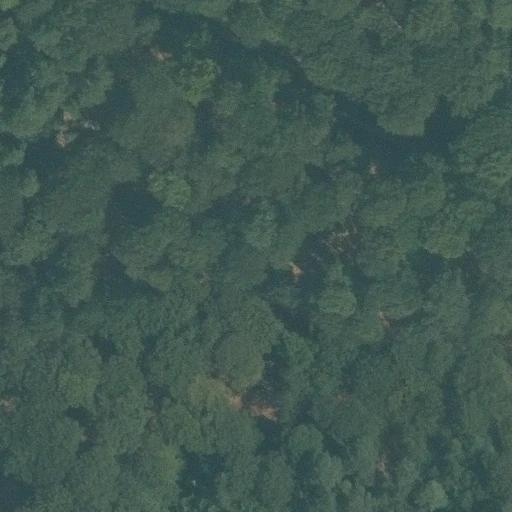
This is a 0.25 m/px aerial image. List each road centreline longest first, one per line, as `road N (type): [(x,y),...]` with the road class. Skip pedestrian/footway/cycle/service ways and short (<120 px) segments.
road 1 (track): [(469,148),(176,511)]
road 2 (track): [(166,0),(511,171)]
